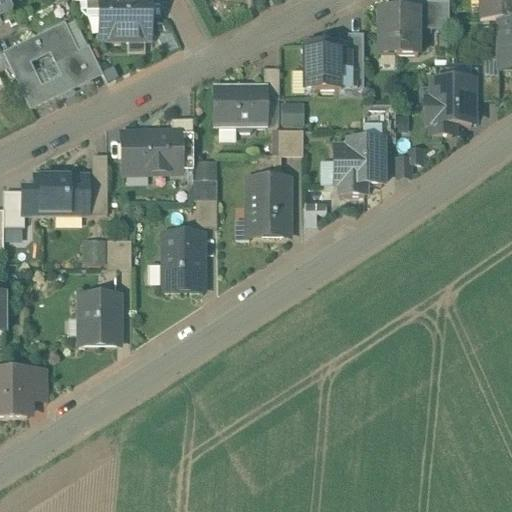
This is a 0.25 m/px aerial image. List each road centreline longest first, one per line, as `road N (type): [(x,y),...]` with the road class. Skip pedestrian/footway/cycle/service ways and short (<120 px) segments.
road 1 (residential): [(511,134),(0,465)]
road 2 (residential): [(0,160),(206,60)]
road 3 (residential): [(206,60),(333,0)]
